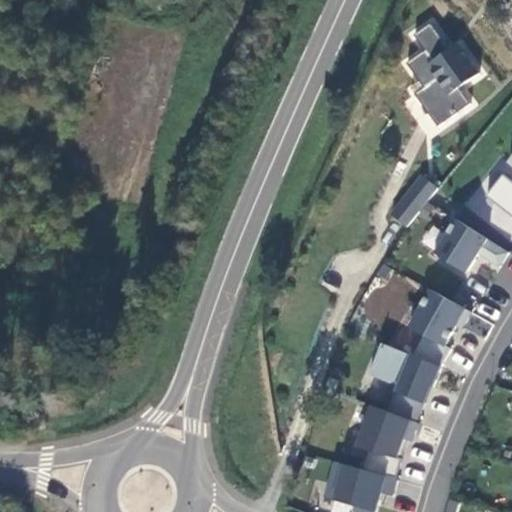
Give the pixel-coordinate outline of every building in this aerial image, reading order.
[(0,0),(0,180),(8,146),(13,148),(0,206),(0,271),(38,280),(98,16),(29,0),(16,0),(0,73),(0,49),(11,0),(0,0)] [(432,22),(415,34),(426,49),(408,62),(425,87),(416,93),(438,126),(471,103),(460,87),(480,73),(460,44),(452,50),(432,22)] [(511,157),(507,163),(511,166),(511,188),(498,177),(484,194),(511,217),(511,157)] [(438,187),(423,175),(393,215),(408,227),(438,187)] [(456,219),(435,253),(467,273),(478,254),(499,268),(509,252),(456,219)] [(430,288),(408,326),(424,335),(446,347),(457,326),(463,329),(472,312),(430,288)] [(413,353),(420,334),(407,330),(401,348),(413,353)] [(451,349),(446,347),(424,335),(413,356),(441,368),(451,349)] [(417,423),(441,368),(413,356),(382,343),(370,374),(398,385),(395,391),(396,392),(388,411),(417,423)] [(373,406),(358,447),(369,450),(365,466),(396,477),(401,460),(397,458),(405,438),(412,440),(419,424),(417,423),(388,411),(373,406)] [(325,495),(355,504),(354,508),(366,511),(375,511),(382,490),(393,494),(398,477),(396,477),(365,466),(335,459),(325,495)]
